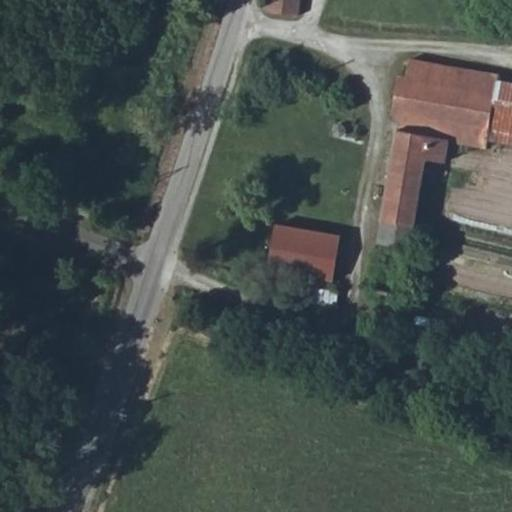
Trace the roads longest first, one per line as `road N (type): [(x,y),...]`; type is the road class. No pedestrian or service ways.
road 1 (unclassified): [(239,0),(62,511)]
road 2 (track): [(149,264),(511,408)]
road 3 (unknown): [(370,52),(511,66)]
